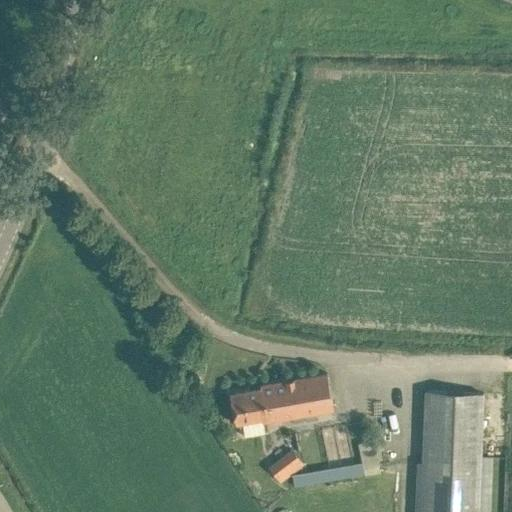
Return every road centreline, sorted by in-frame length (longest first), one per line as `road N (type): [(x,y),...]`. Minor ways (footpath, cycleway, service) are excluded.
road 1 (unclassified): [(511,359),(283,351),(201,318),(40,149)]
road 2 (unclassified): [(40,149),(77,0)]
